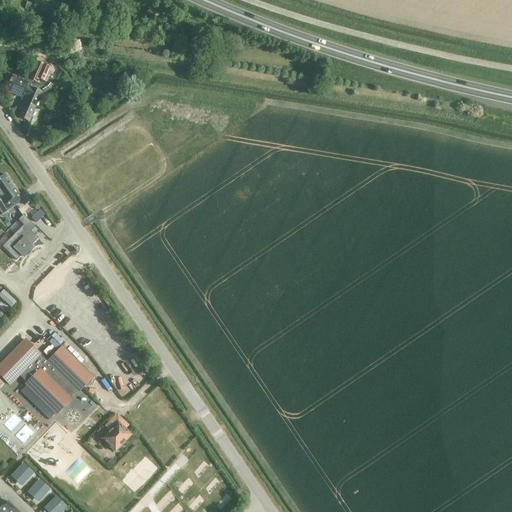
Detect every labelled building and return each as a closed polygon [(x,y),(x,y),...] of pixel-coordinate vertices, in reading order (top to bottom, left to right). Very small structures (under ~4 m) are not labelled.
[(26,7),(52,15),(54,9),(35,3),(34,5),(27,3),(26,7)] [(42,46),(40,50),(48,54),(50,50),(42,46)] [(74,52),(73,59),(81,60),(82,53),(74,52)] [(35,62),(30,74),(46,81),(51,69),(35,62)] [(72,73),(71,81),(78,82),(79,74),(72,73)] [(28,83),(43,89),(43,88),(48,90),(50,86),(45,84),(46,83),(36,79),(36,78),(30,76),(30,77),(28,76),(26,82),(12,76),(5,91),(21,98),(21,97),(26,99),(25,103),(34,107),(41,91),(31,87),(27,85),(28,83)] [(34,107),(25,103),(19,100),(16,108),(21,111),(18,117),(28,121),(34,107)] [(0,178),(0,199),(4,205),(19,194),(5,175),(0,178)] [(33,205),(27,210),(34,219),(40,214),(33,205)] [(34,221),(43,234),(52,227),(43,215),(34,221)] [(34,227),(23,216),(18,220),(23,226),(2,247),(16,261),(37,239),(30,231),(34,227)] [(15,228),(19,223),(15,218),(10,223),(15,228)] [(0,291),(11,303),(18,297),(6,284),(0,289),(0,291)] [(47,362),(25,340),(0,365),(0,376),(9,385),(19,375),(27,383),(25,384),(56,415),(70,400),(69,399),(77,391),(78,392),(92,378),(61,348),(47,362)] [(106,383),(117,380),(113,370),(103,373),(106,383)] [(131,436),(118,423),(101,439),(115,452),(131,436)] [(76,458),(67,473),(81,481),(93,462),(83,456),(80,460),(76,458)] [(154,460),(161,470),(166,466),(159,456),(154,460)] [(26,459),(11,475),(17,481),(32,465),(26,459)] [(115,463),(111,459),(106,464),(110,468),(115,463)] [(122,464),(115,467),(117,473),(124,470),(122,464)] [(38,475),(27,490),(32,494),(43,479),(38,475)] [(132,475),(126,480),(129,485),(135,480),(132,475)] [(17,511),(7,500),(0,507),(0,511),(17,511)]
